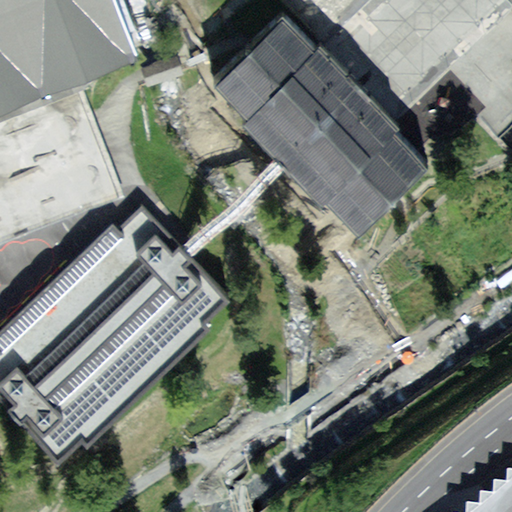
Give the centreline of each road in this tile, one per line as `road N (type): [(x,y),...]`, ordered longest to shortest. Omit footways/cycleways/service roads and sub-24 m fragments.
road 1 (track): [(511,267),(413,346),(282,419),(220,464),(178,466),(101,511)]
road 2 (tertiary): [(511,419),(401,511)]
